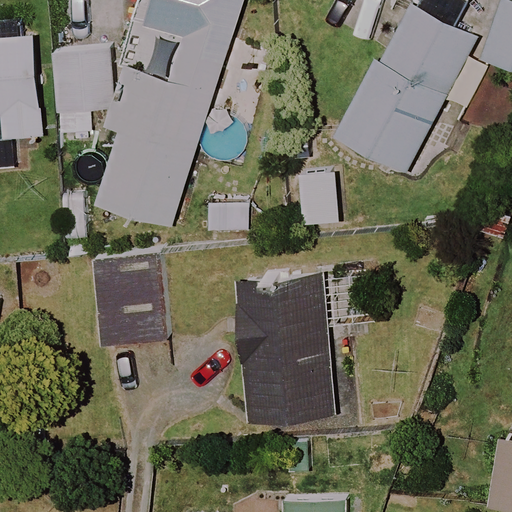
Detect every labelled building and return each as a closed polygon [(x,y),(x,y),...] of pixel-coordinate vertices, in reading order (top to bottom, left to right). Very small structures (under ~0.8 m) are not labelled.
[(222,0),(171,0),(221,9),(222,0)] [(477,37),(410,0),(339,130),(406,167),(477,37)] [(511,1),(508,0),(502,0),(486,57),(511,64),(511,1)] [(228,32),(143,9),(114,118),(125,121),(103,203),(177,223),(228,32)] [(12,36),(11,16),(0,16),(0,110),(4,111),(5,136),(44,134),(38,34),(12,36)] [(110,105),(108,46),(60,48),(63,107),(110,105)] [(341,218),(338,165),(287,169),(291,221),(341,218)] [(170,338),(169,265),(104,266),(105,339),(170,338)] [(330,413),(325,274),(246,277),(251,416),(330,413)] [(511,438),(501,436),(489,500),(511,504),(511,438)] [(346,511),(347,500),(285,499),(285,511),(346,511)]
